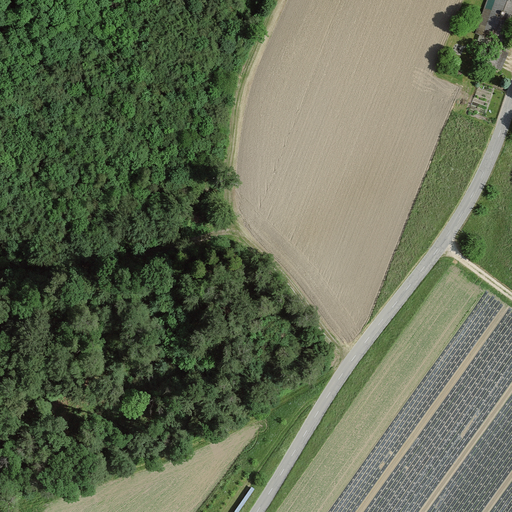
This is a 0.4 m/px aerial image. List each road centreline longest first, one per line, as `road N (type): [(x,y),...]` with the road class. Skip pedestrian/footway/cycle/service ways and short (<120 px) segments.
road 1 (tertiary): [(511,99),(475,191),(346,369),(257,511)]
road 2 (track): [(234,232),(243,94),(280,0)]
road 3 (track): [(322,326),(234,232),(160,252)]
